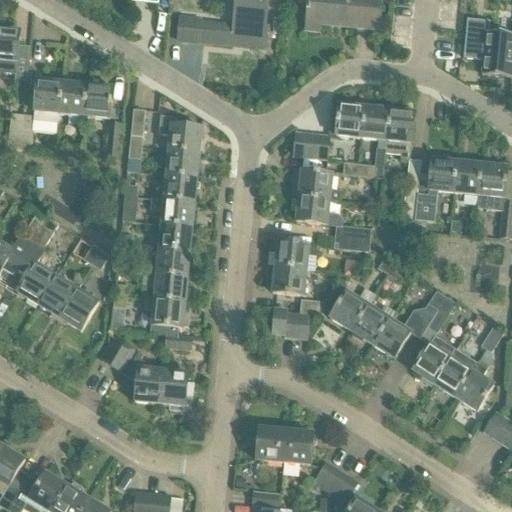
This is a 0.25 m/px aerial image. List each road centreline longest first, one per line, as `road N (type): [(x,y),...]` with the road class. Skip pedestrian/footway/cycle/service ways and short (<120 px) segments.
road 1 (residential): [(493,511),(295,386),(228,375)]
road 2 (residential): [(511,129),(438,82),(344,72),(250,132)]
road 3 (residential): [(250,132),(34,0)]
road 4 (residential): [(228,375),(250,132)]
road 5 (residential): [(217,468),(158,463),(0,371)]
